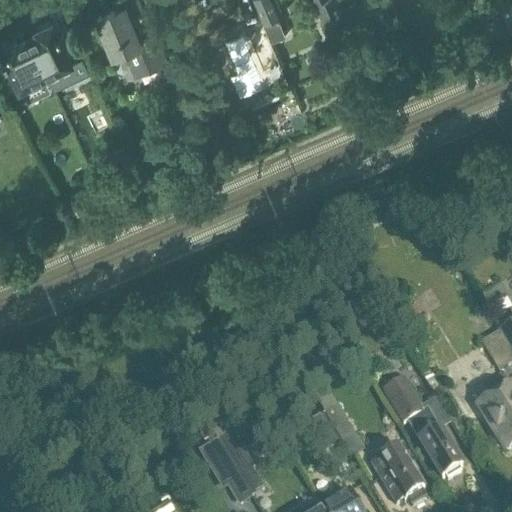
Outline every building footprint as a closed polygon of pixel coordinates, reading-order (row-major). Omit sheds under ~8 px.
[(98,17),(115,57),(125,53),(135,78),(164,65),(137,0),(114,0),(117,9),(98,17)] [(253,0),(263,22),(272,44),(288,38),(279,18),(282,17),(281,14),(282,14),(276,0),(253,0)] [(313,0),(323,23),(345,14),(338,0),(313,0)] [(508,36),(501,16),(488,21),(496,41),(508,36)] [(53,24),(26,37),(46,79),(73,67),(53,24)] [(26,37),(0,48),(0,50),(19,91),(46,79),(26,37)] [(511,323),(500,331),(501,333),(500,333),(511,352),(511,323)] [(511,366),(511,352),(500,333),(481,344),(499,374),(511,366)] [(443,481),(446,479),(448,482),(462,473),(460,470),(464,468),(427,410),(423,413),(402,380),(383,392),(404,426),(407,424),(443,481)] [(488,391),(492,398),(480,406),(509,453),(511,451),(511,392),(509,388),(508,388),(504,381),(488,391)] [(325,390),(313,397),(325,416),(345,446),(357,438),(332,399),(331,400),(325,390)] [(8,405),(0,409),(0,416),(11,436),(22,430),(8,405)] [(345,446),(325,416),(320,419),(340,449),(345,446)] [(235,434),(218,444),(253,499),(265,493),(253,472),(256,470),(235,434)] [(218,444),(202,453),(210,467),(217,478),(223,489),(229,485),(241,506),(253,499),(218,444)] [(426,492),(398,446),(370,466),(397,508),(404,503),(406,505),(409,503),(413,509),(428,499),(424,493),(426,492)] [(4,449),(0,451),(0,473),(1,474),(0,474),(0,477),(13,499),(28,489),(14,466),(4,449)] [(360,511),(350,495),(323,511),(322,511),(360,511)]
